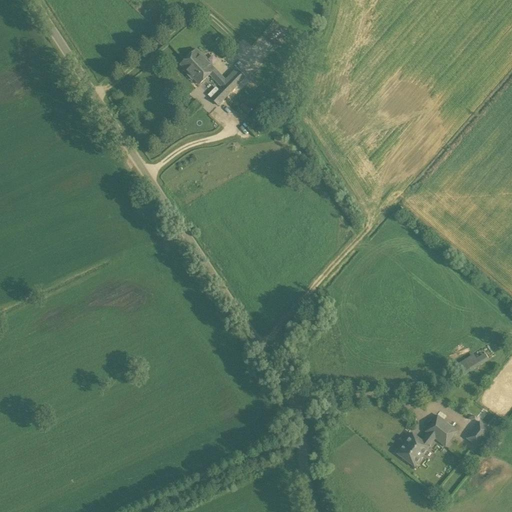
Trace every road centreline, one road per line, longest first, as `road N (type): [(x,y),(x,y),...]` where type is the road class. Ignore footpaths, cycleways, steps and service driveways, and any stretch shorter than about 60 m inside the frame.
road 1 (unclassified): [(314,511),(288,393),(32,0)]
road 2 (track): [(258,346),(391,196),(327,106),(365,0)]
